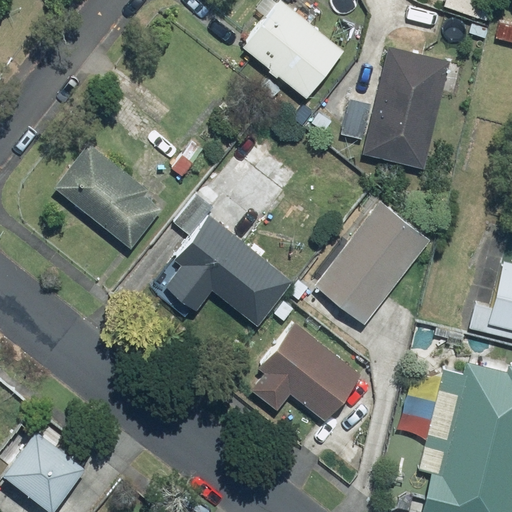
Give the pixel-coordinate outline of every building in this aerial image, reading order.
[(302,0),(280,0),(240,46),(297,97),(338,51),(304,21),(314,10),(302,0)] [(447,59),(386,44),(360,152),(422,166),(447,59)] [(365,98),(343,95),(338,134),(360,137),(365,98)] [(143,186),(83,142),(48,192),(125,247),(156,203),(139,191),(143,186)] [(195,192),(171,223),(184,233),(167,255),(176,262),(156,288),(188,312),(207,286),(256,323),(289,278),(202,212),(209,203),(195,192)] [(374,199),(308,281),(356,320),(423,239),(374,199)] [(511,240),(491,235),(467,328),(511,339),(511,240)] [(355,370),(289,320),(253,370),(259,374),(249,387),(275,406),(286,392),(319,418),(355,370)] [(502,370),(461,360),(424,511),(507,511),(511,493),(511,365),(504,364),(502,370)] [(79,466),(28,428),(0,466),(0,477),(46,511),(79,466)]
